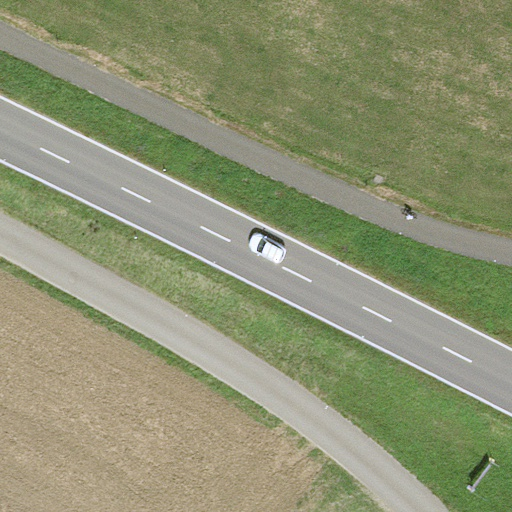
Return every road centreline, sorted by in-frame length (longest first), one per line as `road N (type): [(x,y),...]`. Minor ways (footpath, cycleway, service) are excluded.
road 1 (primary): [(0,131),(511,384)]
road 2 (track): [(0,237),(251,372)]
road 3 (unclassified): [(251,372),(391,480),(419,511)]
